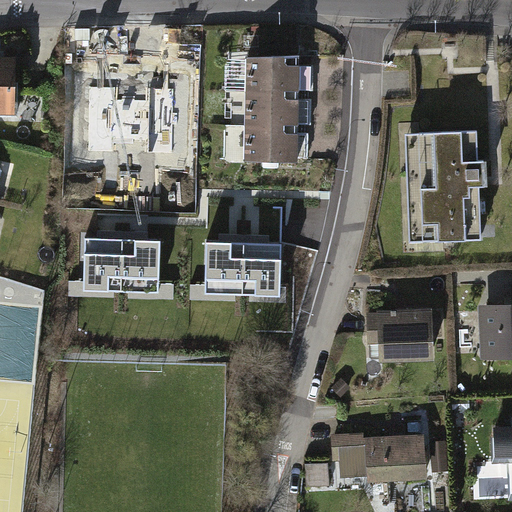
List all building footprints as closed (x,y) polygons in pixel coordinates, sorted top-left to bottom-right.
[(254,52),(254,87),(307,87),(307,52),(254,52)] [(0,114),(16,115),(16,83),(13,83),(13,59),(3,59),(0,62),(0,114)] [(162,70),(89,69),(87,119),(161,121),(162,70)] [(307,87),(254,87),(254,123),(307,123),(307,87)] [(307,123),(254,123),(254,154),(307,154),(307,123)] [(488,126),(416,129),(420,237),(493,234),(488,126)] [(159,239),(84,238),(84,289),(159,293),(159,239)] [(281,243),(207,240),(204,292),(280,295),(281,243)] [(489,355),(511,353),(511,299),(486,301),(489,355)] [(441,302),(384,306),(387,357),(444,353),(441,302)] [(511,421),(494,423),(495,451),(511,450),(511,421)] [(372,455),(375,479),(433,474),(429,430),(368,436),(367,431),(336,434),(338,458),(372,455)]
